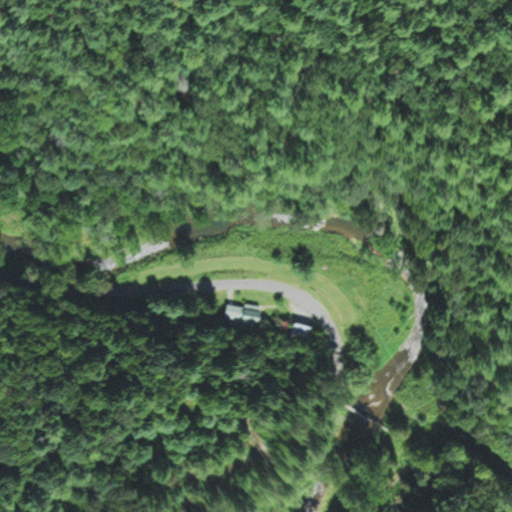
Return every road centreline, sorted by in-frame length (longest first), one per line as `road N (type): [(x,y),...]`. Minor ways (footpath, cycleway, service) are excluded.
road 1 (tertiary): [(277,511),(339,388),(336,331),(311,302),(270,283),(107,286),(0,267)]
road 2 (residential): [(511,469),(413,427),(389,425),(356,511)]
